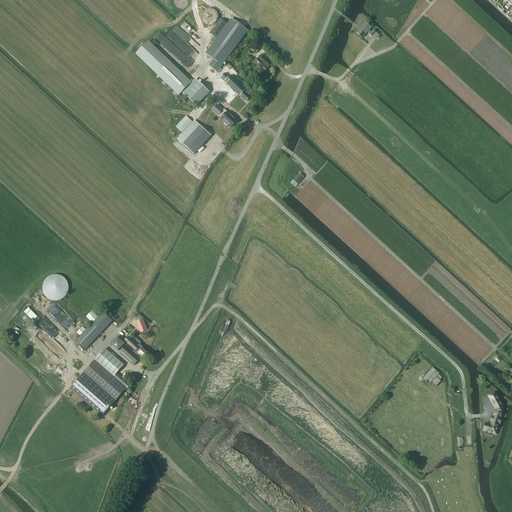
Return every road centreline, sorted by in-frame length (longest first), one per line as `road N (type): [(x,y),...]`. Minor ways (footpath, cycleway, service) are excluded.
road 1 (unclassified): [(187,339),(336,0)]
road 2 (track): [(433,511),(418,482),(239,317),(214,305),(191,331)]
road 3 (track): [(15,469),(71,468),(117,447),(155,376)]
road 4 (track): [(103,344),(31,433),(15,469),(0,468)]
